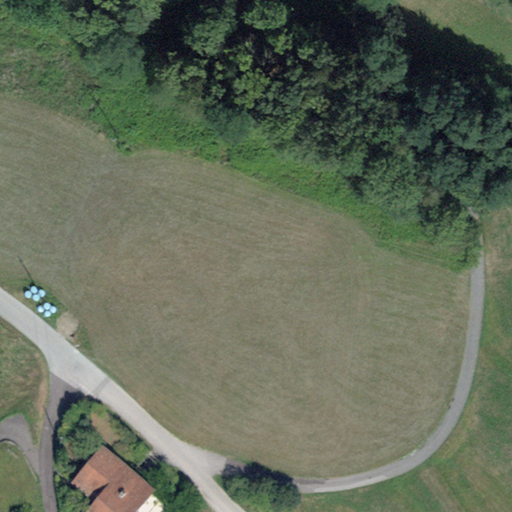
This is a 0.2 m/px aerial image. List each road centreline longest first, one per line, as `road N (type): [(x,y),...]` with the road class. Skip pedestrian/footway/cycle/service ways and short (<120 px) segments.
road 1 (track): [(177,455),(265,483),(337,485),(413,460),(455,413),(475,326),(482,224),(469,179),(364,48),(356,0)]
road 2 (unclassified): [(68,355),(237,511)]
road 3 (residential): [(50,511),(46,465),(68,355)]
